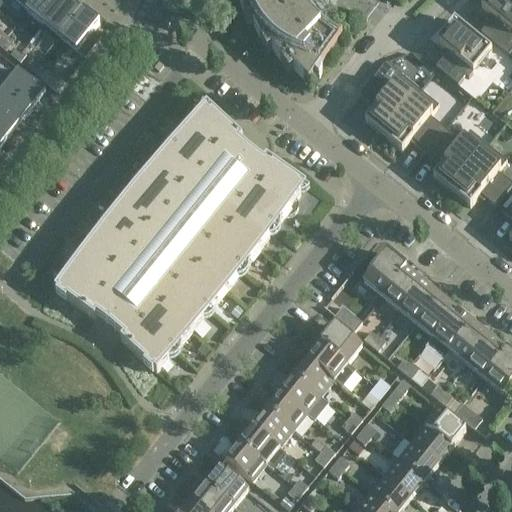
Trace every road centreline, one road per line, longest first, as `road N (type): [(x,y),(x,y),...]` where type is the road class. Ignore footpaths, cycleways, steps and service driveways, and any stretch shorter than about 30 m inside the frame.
road 1 (residential): [(158,460),(371,188)]
road 2 (residential): [(36,258),(209,46)]
road 3 (residential): [(511,297),(371,188)]
road 4 (residential): [(304,131),(394,27)]
road 5 (residential): [(304,131),(209,46)]
